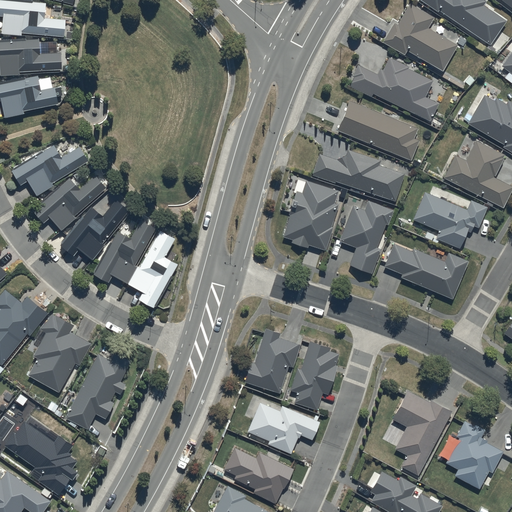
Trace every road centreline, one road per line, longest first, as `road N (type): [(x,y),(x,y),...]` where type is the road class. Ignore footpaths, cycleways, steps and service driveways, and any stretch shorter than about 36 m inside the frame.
road 1 (residential): [(186,349),(70,290),(34,256),(0,204)]
road 2 (tertiary): [(210,269),(244,143),(283,44)]
road 3 (tertiary): [(302,60),(234,276)]
road 4 (residential): [(305,511),(374,317)]
road 5 (tertiary): [(108,511),(186,349)]
road 6 (tertiary): [(210,358),(137,511)]
road 7 (residential): [(234,276),(374,317)]
